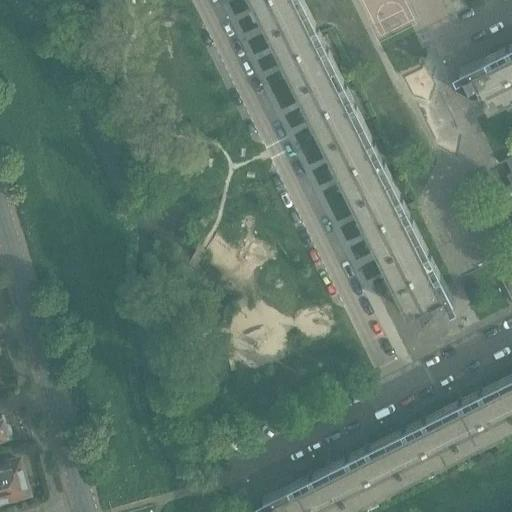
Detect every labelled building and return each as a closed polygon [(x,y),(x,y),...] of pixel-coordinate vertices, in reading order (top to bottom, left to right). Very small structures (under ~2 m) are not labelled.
[(447,301),(317,39),(297,0),(253,0),(408,312),(417,307),(426,319),(438,308),(439,308),(438,306),(447,301)] [(489,106),(511,94),(511,50),(464,74),(468,82),(461,91),(472,99),(483,94),(489,106)] [(510,266),(505,256),(497,260),(502,270),(510,266)] [(511,274),(503,280),(511,298),(511,274)] [(335,511),(503,429),(511,424),(511,380),(268,501),(272,509),(269,511),(335,511)] [(0,439),(7,438),(10,432),(8,425),(2,422),(0,413),(0,439)] [(0,499),(1,499),(6,500),(11,500),(15,496),(16,490),(13,482),(23,480),(18,459),(0,464),(0,499)]
